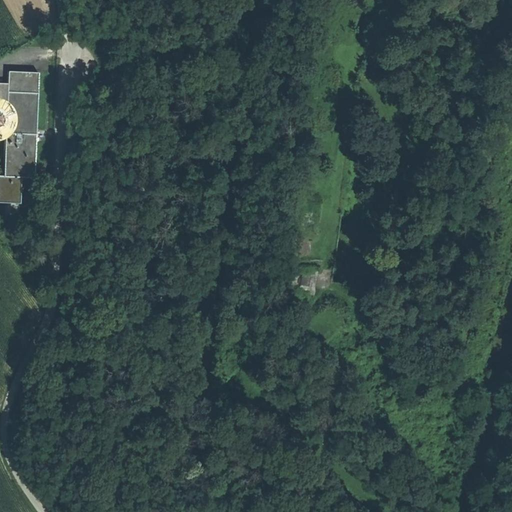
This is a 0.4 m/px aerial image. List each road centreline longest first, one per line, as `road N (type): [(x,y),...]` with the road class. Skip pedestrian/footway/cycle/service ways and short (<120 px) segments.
road 1 (track): [(386,41),(372,102),(403,157),(410,191),(403,216),(383,229),(367,226),(359,209),(349,91),(376,0)]
road 2 (track): [(399,10),(386,41),(511,83)]
